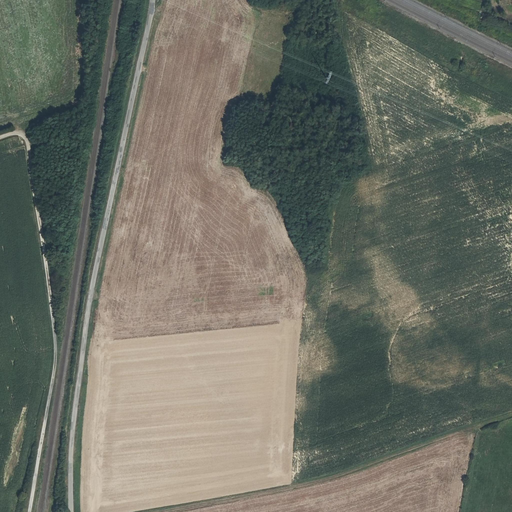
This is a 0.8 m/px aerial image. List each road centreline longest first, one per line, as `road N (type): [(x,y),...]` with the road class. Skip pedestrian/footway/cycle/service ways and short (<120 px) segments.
road 1 (track): [(29,511),(55,352),(26,129),(76,97),(80,0)]
road 2 (unclassified): [(70,511),(69,457),(90,301),(153,0)]
road 3 (track): [(332,0),(511,101)]
